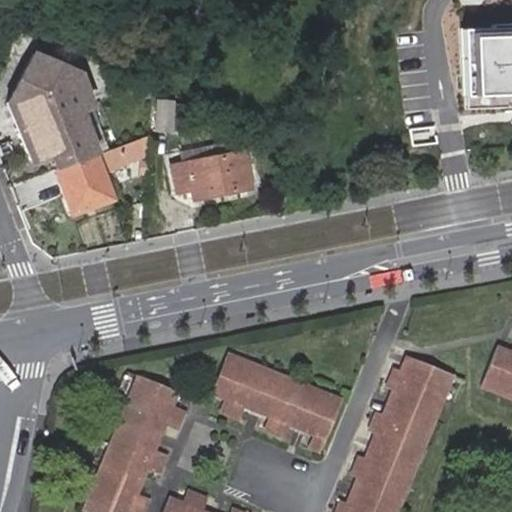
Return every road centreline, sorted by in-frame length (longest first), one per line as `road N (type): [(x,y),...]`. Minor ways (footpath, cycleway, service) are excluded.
road 1 (residential): [(314,275),(31,332)]
road 2 (residential): [(511,228),(376,254),(314,275)]
road 3 (residential): [(314,275),(384,278),(511,252)]
road 4 (residential): [(31,332),(0,508)]
